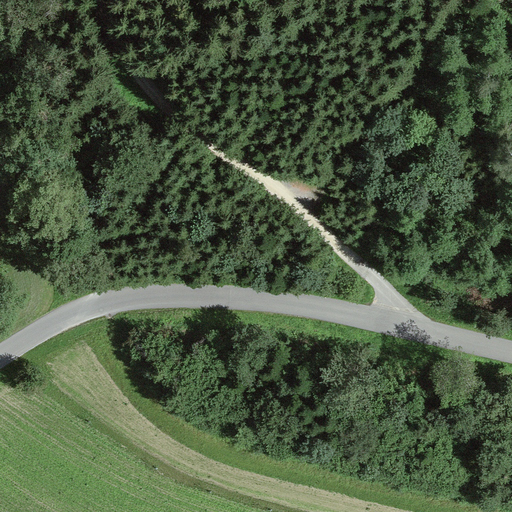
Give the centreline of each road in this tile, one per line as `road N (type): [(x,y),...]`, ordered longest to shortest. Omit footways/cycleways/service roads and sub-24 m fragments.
road 1 (residential): [(511,352),(239,297),(148,293),(84,306),(0,352)]
road 2 (track): [(401,327),(374,282),(293,203),(154,93),(104,29),(92,0)]
